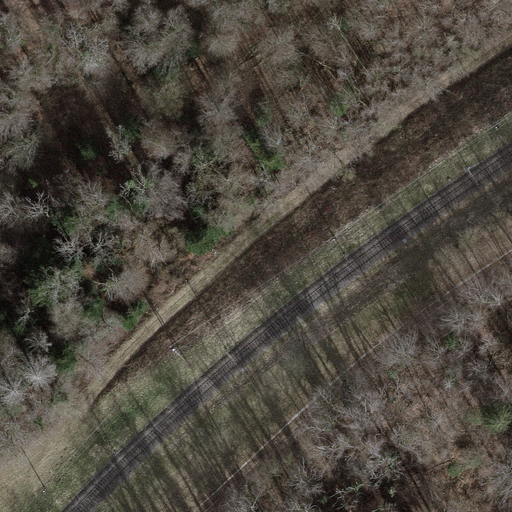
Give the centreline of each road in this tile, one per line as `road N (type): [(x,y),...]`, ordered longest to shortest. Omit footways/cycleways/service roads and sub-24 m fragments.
road 1 (track): [(65,423),(238,242),(511,36)]
road 2 (track): [(511,246),(443,292),(192,511)]
